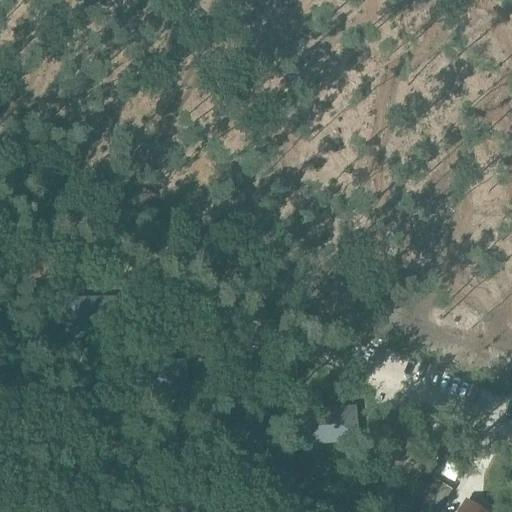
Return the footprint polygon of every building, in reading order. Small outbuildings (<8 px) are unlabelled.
[(114,298),(64,300),(65,334),(115,333),(114,298)] [(0,337),(17,335),(13,301),(0,301),(0,337)] [(184,362),(135,367),(138,400),(188,394),(184,362)] [(353,406),(301,412),(305,447),(357,441),(353,406)] [(261,415),(215,426),(223,459),(269,448),(261,415)] [(439,511),(452,492),(431,479),(410,511),(439,511)] [(483,511),(466,501),(459,511),(483,511)]
